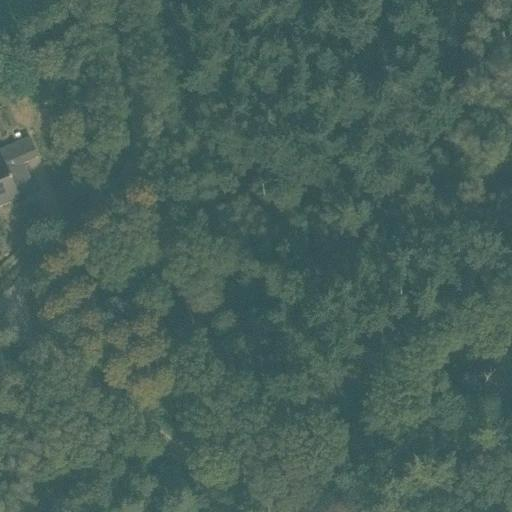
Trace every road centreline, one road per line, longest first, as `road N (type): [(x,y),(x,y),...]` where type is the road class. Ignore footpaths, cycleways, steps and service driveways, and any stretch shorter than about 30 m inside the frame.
road 1 (track): [(281,511),(141,173)]
road 2 (unclassified): [(5,307),(127,196),(141,173),(130,0)]
road 3 (unclassified): [(263,511),(5,307)]
